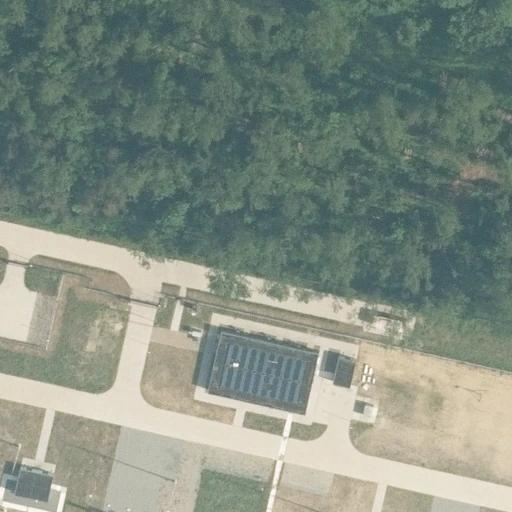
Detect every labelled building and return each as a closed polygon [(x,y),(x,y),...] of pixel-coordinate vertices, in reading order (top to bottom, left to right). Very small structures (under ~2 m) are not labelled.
[(214,356),(207,390),(238,397),(240,390),(248,392),(246,399),(259,402),(264,403),(273,405),(278,406),(297,410),(301,411),(304,412),(318,351),(313,350),(304,348),(291,345),(286,344),(277,342),(272,341),(245,335),(240,334),(220,329),(218,341),(214,356)] [(338,355),(335,368),(351,372),(354,359),(338,356),(338,355)] [(335,368),(332,381),(349,384),(351,372),(335,368)] [(407,455),(419,376),(387,371),(375,450),(407,455)] [(419,429),(416,453),(437,455),(439,431),(419,429)] [(20,467),(14,492),(30,496),(36,470),(20,467)] [(36,470),(30,496),(46,499),(52,474),(51,474),(36,470)] [(367,494),(363,511),(387,511),(390,498),(367,494)]
